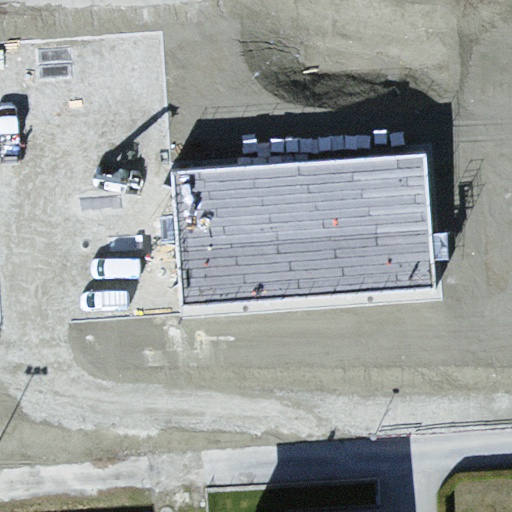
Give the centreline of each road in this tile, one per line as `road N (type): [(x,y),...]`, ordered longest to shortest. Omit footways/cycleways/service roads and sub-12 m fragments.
road 1 (motorway): [(0,312),(511,274)]
road 2 (motorway): [(511,121),(0,155)]
road 3 (residential): [(511,463),(177,485)]
road 4 (track): [(177,485),(0,495)]
